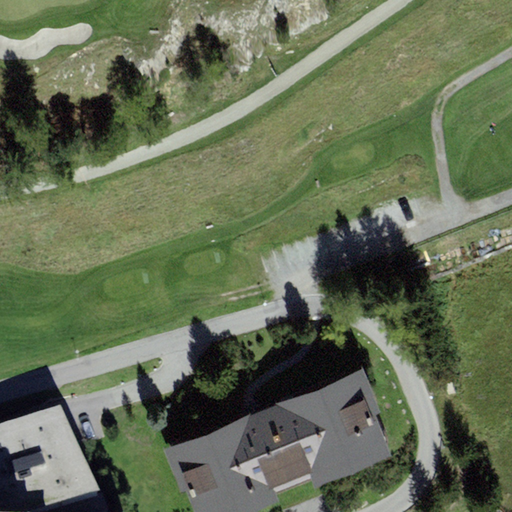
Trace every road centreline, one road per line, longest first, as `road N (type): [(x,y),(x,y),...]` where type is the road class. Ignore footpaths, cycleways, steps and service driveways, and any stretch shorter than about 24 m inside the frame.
road 1 (residential): [(382,511),(423,475),(427,423),(391,341),(358,314),(318,305),(284,309),(0,390)]
road 2 (track): [(0,194),(197,134),(397,0)]
